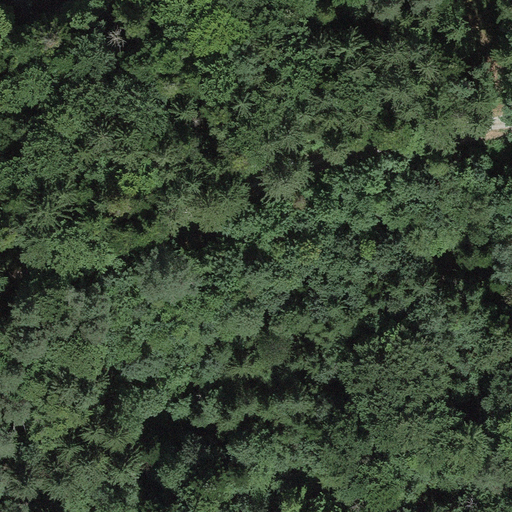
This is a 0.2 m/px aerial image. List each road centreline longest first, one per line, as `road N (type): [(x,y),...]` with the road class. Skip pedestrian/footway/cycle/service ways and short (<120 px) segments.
road 1 (track): [(0,292),(378,145),(511,117)]
road 2 (track): [(178,226),(374,212),(412,224),(511,298)]
road 3 (track): [(363,0),(378,145)]
